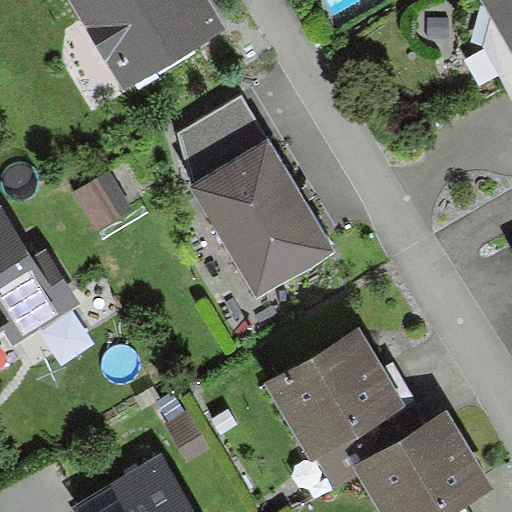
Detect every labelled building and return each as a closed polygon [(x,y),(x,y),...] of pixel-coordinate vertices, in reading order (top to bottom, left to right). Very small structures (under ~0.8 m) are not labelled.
[(196,0),(74,0),(121,79),(211,26),(196,0)] [(511,0),(478,0),(511,56),(511,0)] [(267,148),(201,188),(261,284),(326,244),(267,148)] [(1,213),(0,213),(0,365),(71,318),(1,213)] [(357,337),(276,387),(327,468),(354,451),(391,511),(434,511),(483,482),(443,418),(418,434),(357,337)] [(187,511),(161,469),(90,511),(187,511)]
